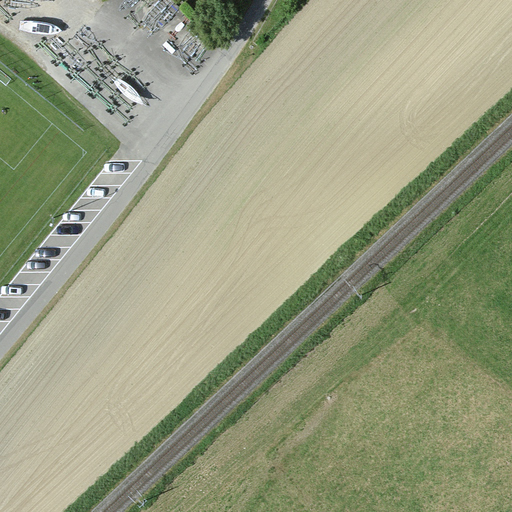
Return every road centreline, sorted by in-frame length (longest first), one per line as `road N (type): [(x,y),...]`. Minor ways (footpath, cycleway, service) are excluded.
road 1 (residential): [(0,348),(222,68),(261,0)]
road 2 (unknown): [(152,160),(0,32)]
